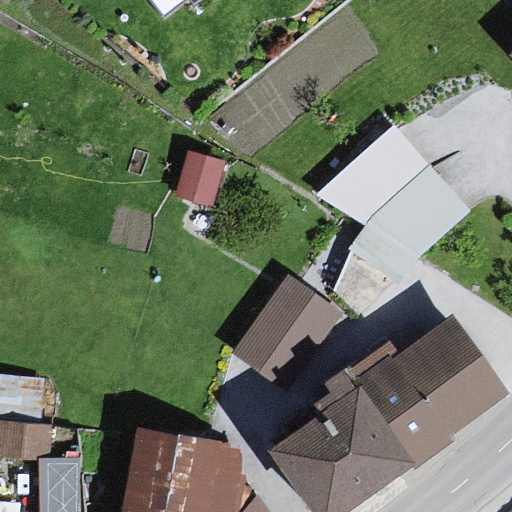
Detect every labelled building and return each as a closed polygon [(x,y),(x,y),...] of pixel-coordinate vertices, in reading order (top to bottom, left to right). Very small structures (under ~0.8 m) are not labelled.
[(168,0),(182,16),(202,0),(168,0)] [(393,134),(325,195),(421,253),(463,212),(393,134)] [(333,315),(286,282),(237,353),(284,385),(333,315)] [(453,317),(356,387),(413,465),(510,395),(453,317)] [(356,387),(271,450),(316,511),(346,511),(413,465),(356,387)] [(240,455),(142,435),(126,511),(262,511),(237,478),(240,455)] [(43,445),(40,511),(77,511),(80,447),(43,445)]
